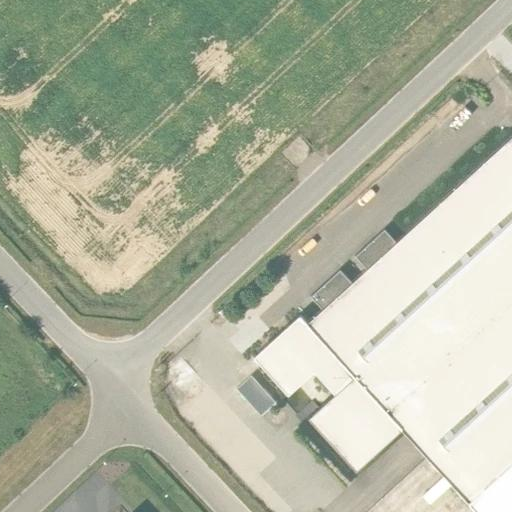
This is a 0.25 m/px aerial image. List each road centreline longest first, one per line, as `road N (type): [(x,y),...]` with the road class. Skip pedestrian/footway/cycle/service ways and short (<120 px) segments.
road 1 (unclassified): [(109,379),(511,5)]
road 2 (unclassified): [(0,263),(109,379)]
road 3 (unclassified): [(16,511),(130,402)]
road 4 (unclassified): [(130,402),(231,511)]
